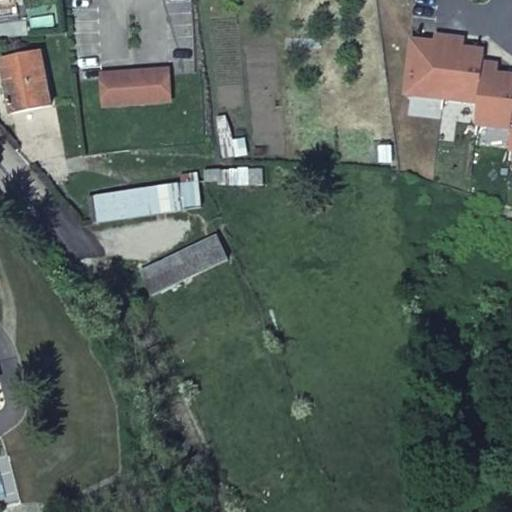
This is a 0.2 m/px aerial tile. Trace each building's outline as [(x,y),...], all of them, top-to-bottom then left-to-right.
[(409,97),(445,100),(451,40),(437,38),(436,50),(435,55),(429,54),(425,49),(414,48),(409,97)] [(451,40),(445,100),(481,104),(485,65),(486,55),(476,54),(471,59),(465,58),(466,53),(467,41),(451,40)] [(42,53),(2,60),(12,114),(52,106),(42,53)] [(478,127),(511,129),(511,79),(510,80),(505,84),(499,84),(500,79),(501,67),(485,65),(481,104),(478,127)] [(174,76),(105,80),(107,108),(176,104),(174,76)] [(221,170),(205,171),(206,183),(222,182),(221,170)] [(203,208),(199,183),(185,185),(188,210),(203,208)] [(180,184),(96,196),(99,222),(183,211),(180,184)] [(141,270),(153,295),(230,260),(219,235),(141,270)]
